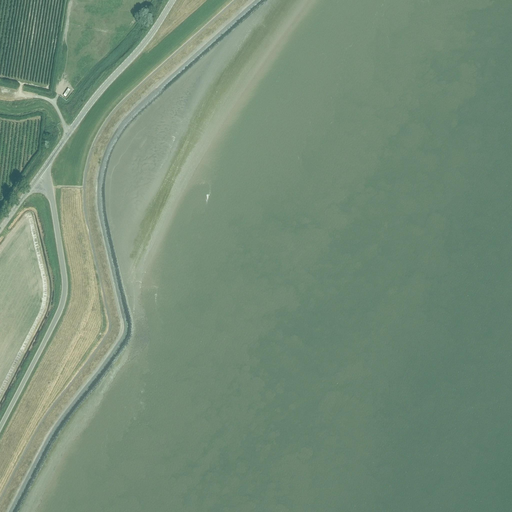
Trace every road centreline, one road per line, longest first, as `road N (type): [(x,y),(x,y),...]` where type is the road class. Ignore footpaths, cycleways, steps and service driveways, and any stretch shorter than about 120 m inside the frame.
road 1 (unclassified): [(0,428),(64,290),(49,188),(38,177)]
road 2 (tertiary): [(38,177),(171,0)]
